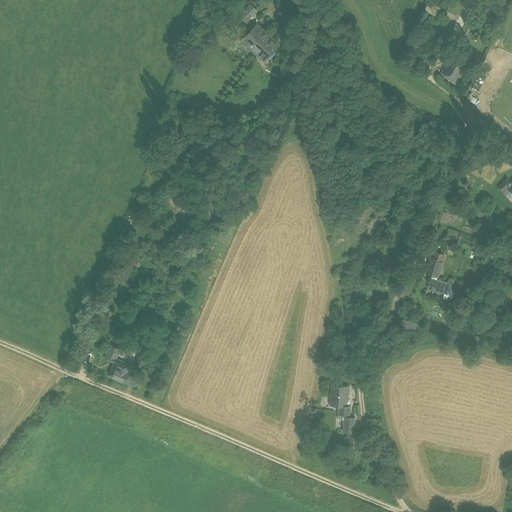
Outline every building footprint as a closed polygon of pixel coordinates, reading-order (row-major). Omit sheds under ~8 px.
[(425,10),(438,17),(443,8),(429,1),(425,10)] [(239,15),(246,22),(258,10),(250,3),(239,15)] [(232,19),(238,25),(242,21),(236,15),(232,19)] [(251,46),(265,59),(278,46),(256,25),(245,37),(253,44),(251,46)] [(410,55),(428,65),(434,54),(417,44),(420,38),(415,35),(406,51),(411,54),(410,55)] [(442,72),(458,80),(466,64),(450,56),(442,72)] [(419,67),(426,71),(428,66),(422,62),(419,67)] [(511,181),(510,183),(506,180),(498,188),(506,195),(510,191),(511,192),(511,181)] [(496,255),(505,258),(507,253),(501,251),(498,250),(498,249),(489,245),(486,253),(495,256),(496,255)] [(465,255),(473,258),(475,252),(467,249),(465,255)] [(443,260),(431,256),(426,273),(438,276),(443,260)] [(127,280),(137,259),(131,257),(121,277),(127,280)] [(497,269),(495,266),(492,269),(496,275),(500,272),(497,268),(497,269)] [(428,287),(447,294),(450,286),(431,280),(428,287)] [(109,375),(128,384),(133,373),(131,373),(134,366),(139,368),(152,338),(140,332),(135,345),(141,348),(133,365),(117,358),(121,349),(111,344),(105,358),(114,362),(109,375)] [(343,432),(354,432),(355,417),(350,417),(350,406),(348,406),(349,386),(331,385),(330,405),(339,405),(338,419),(344,419),(343,432)] [(344,442),(361,443),(362,433),(347,432),(347,437),(344,437),(344,442)]
